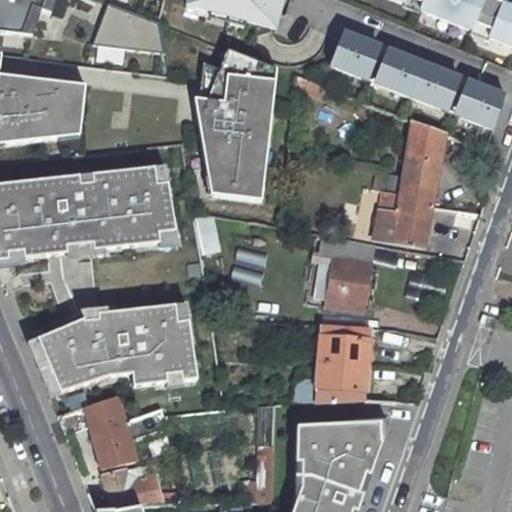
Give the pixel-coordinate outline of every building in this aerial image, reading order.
[(0,0),(0,27),(32,42),(53,0),(0,0)] [(276,29),(282,0),(187,0),(186,5),(210,12),(210,10),(247,19),(247,21),(276,29)] [(385,0),(508,58),(511,55),(511,2),(501,0),(385,0)] [(108,8),(91,48),(137,54),(162,55),(155,24),(108,8)] [(451,77),(395,54),(394,57),(370,48),(371,45),(342,33),(329,67),(492,132),(503,97),(475,85),(473,89),(450,79),(451,77)] [(268,152),(277,70),(227,51),(220,71),(203,64),(199,114),(204,144),(202,144),(211,196),(262,202),(265,172),(258,171),(260,151),(268,152)] [(0,77),(20,80),(23,58),(0,55),(0,77)] [(78,138),(85,87),(20,80),(0,77),(0,139),(2,139),(3,147),(78,138)] [(417,111),(412,123),(414,124),(444,136),(457,141),(462,127),(420,110),(417,111)] [(414,124),(408,156),(439,162),(444,136),(414,124)] [(408,156),(401,197),(398,213),(430,219),(439,162),(408,156)] [(156,187),(168,185),(165,168),(154,170),(156,187)] [(0,263),(9,263),(8,256),(23,254),(24,261),(67,256),(67,249),(93,246),(94,253),(160,246),(159,236),(176,234),(168,185),(156,187),(154,170),(92,177),(93,185),(80,187),(79,178),(0,187),(0,263)] [(92,177),(79,178),(80,187),(93,185),(92,177)] [(383,194),(380,210),(398,213),(401,197),(383,194)] [(210,216),(194,214),(199,246),(200,251),(216,249),(210,216)] [(177,233),(176,234),(159,236),(160,246),(178,243),(177,233)] [(373,246),(322,236),(318,263),(333,266),(327,309),(363,314),(373,246)] [(67,256),(94,253),(93,246),(67,249),(67,256)] [(9,263),(24,261),(23,254),(8,256),(9,263)] [(177,324),(189,323),(187,306),(175,307),(177,324)] [(85,321),(27,346),(41,379),(50,399),(111,379),(133,377),(134,389),(168,386),(167,378),(182,376),(183,384),(198,382),(189,323),(177,324),(175,307),(99,316),(99,322),(86,324),(85,321)] [(372,330),(345,329),(322,327),(316,405),(353,403),(364,402),(366,402),(372,330)] [(168,386),(183,384),(182,376),(167,378),(168,386)] [(116,398),(85,409),(90,428),(102,471),(136,463),(131,440),(126,425),(116,398)] [(85,409),(58,418),(66,437),(79,433),(79,431),(90,428),(85,409)] [(139,421),(126,425),(131,440),(159,431),(155,419),(155,416),(139,421)] [(141,511),(125,511),(359,511),(382,443),(382,423),(298,425),(299,489),(291,511),(141,511)] [(260,432),(259,444),(270,445),(275,445),(275,433),(260,432)] [(263,448),(260,487),(273,488),(274,449),(263,448)] [(128,471),(103,477),(114,511),(147,506),(162,504),(151,467),(129,473),(128,471)]
